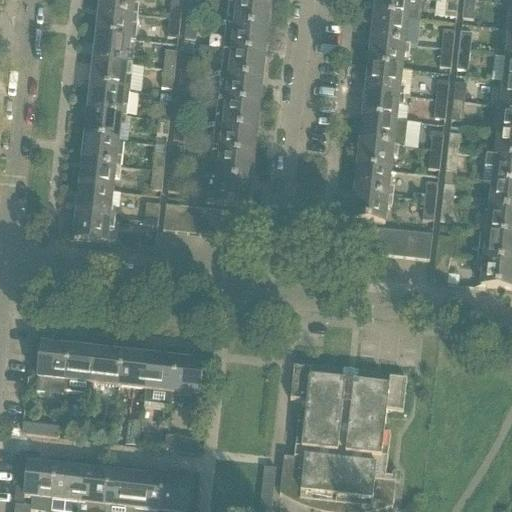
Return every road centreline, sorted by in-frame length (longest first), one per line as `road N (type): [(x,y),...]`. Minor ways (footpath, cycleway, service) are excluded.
road 1 (residential): [(267,296),(307,0)]
road 2 (residential): [(2,271),(32,0)]
road 3 (residential): [(2,271),(267,296)]
road 4 (residential): [(267,296),(511,318)]
